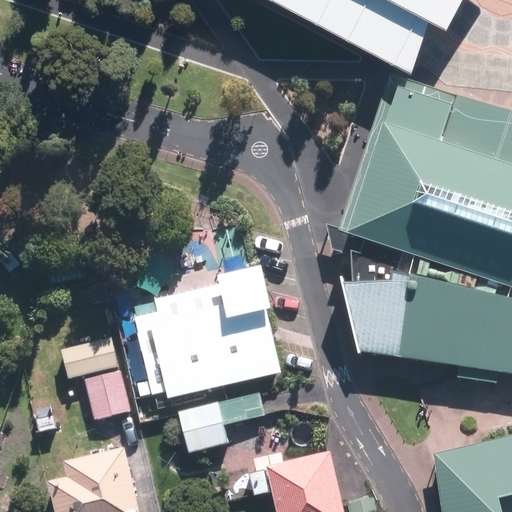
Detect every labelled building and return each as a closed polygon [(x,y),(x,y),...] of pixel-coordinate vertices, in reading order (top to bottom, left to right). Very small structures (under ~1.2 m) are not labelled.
[(302,0),(426,64),(445,7),(466,12),(472,0),(302,0)] [(351,277),(368,349),(403,354),(511,369),(511,437),(440,454),(447,511),(511,511),(511,114),(466,99),(395,75),(381,120),(345,228),(333,224),(335,236),(338,248),(355,254),(360,275),(351,277)] [(23,262),(13,250),(3,258),(13,271),(23,262)] [(171,391),(173,398),(288,371),(270,298),(246,304),(240,279),(159,299),(162,310),(137,316),(148,360),(134,363),(138,378),(150,375),(155,395),(171,391)] [(117,336),(66,348),(74,379),(89,376),(99,418),(135,410),(117,336)] [(263,392),(183,411),(192,451),(232,441),(227,425),(269,415),(263,392)] [(144,511),(130,447),(69,460),(72,477),(53,481),(60,511),(144,511)] [(349,511),(336,451),(288,462),(286,450),(258,458),(261,470),(254,472),(259,494),(277,489),(282,511),(349,511)] [(355,511),(380,511),(377,496),(353,503),(355,511)]
